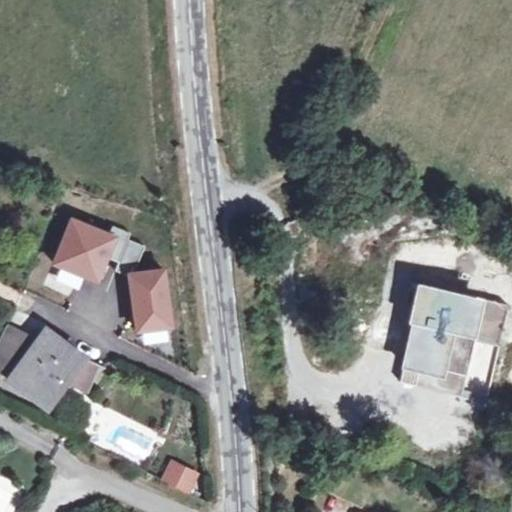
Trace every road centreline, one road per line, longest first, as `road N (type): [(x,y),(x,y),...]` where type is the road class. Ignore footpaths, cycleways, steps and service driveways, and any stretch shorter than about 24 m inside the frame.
road 1 (secondary): [(189,0),(243,511)]
road 2 (residential): [(176,511),(71,465),(49,511)]
